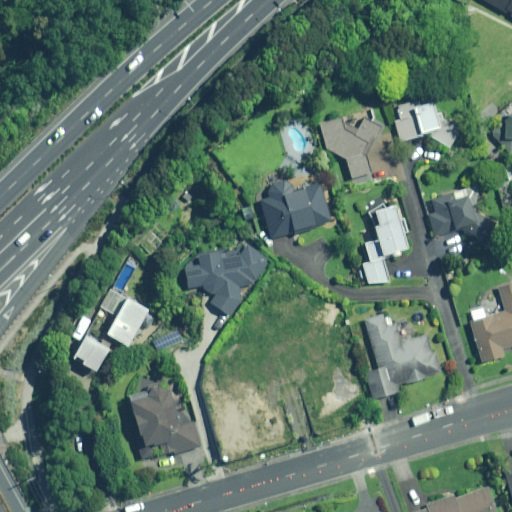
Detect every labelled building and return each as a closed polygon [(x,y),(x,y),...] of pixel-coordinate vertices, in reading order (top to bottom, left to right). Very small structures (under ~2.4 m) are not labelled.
[(511,0),(483,0),(511,16),(511,0)] [(436,117),(430,97),(410,103),(396,107),(399,118),(394,120),(400,142),(420,136),(419,134),(422,133),(448,147),(457,129),(436,117)] [(503,122),(490,133),(507,152),(511,148),(511,113),(503,113),(503,122)] [(352,179),(370,173),(362,153),(371,137),(375,139),(382,127),(364,117),(353,136),(344,131),(341,119),(320,125),(327,149),(346,160),(352,179)] [(293,191),(288,175),(269,181),(274,197),(260,201),(272,238),(330,220),(318,183),(293,191)] [(473,236),(485,242),(494,222),(473,213),(466,188),(451,193),(431,198),(436,214),(429,216),(435,237),(453,232),(456,231),(460,233),(472,238),(473,236)] [(403,249),(406,248),(392,206),(373,212),(377,226),(373,227),(377,240),(365,245),(371,263),(363,265),(369,283),(390,283),(382,256),(391,253),(392,257),(401,254),(399,251),(403,249)] [(220,260),(218,252),(198,256),(200,265),(185,268),(188,287),(201,287),(215,296),(210,304),(230,317),(241,300),(236,287),(252,286),(268,261),(245,245),(238,257),(220,260)] [(511,284),(498,289),(505,312),(470,323),(482,363),(503,356),(501,350),(511,346),(511,284)] [(107,287),(95,309),(114,320),(105,336),(128,349),(149,310),(107,287)] [(389,327),(385,315),(365,321),(379,370),(365,374),(372,400),(398,393),(397,387),(441,374),(435,353),(433,353),(427,335),(400,343),(395,326),(389,327)] [(336,357),(329,333),(304,340),(307,351),(299,353),(293,334),(263,342),(286,422),(321,412),(317,397),(311,399),(302,367),(336,357)] [(108,350),(85,337),(73,359),(95,372),(108,350)] [(177,426),(169,387),(129,396),(137,435),(136,435),(141,460),(199,447),(194,422),(177,426)] [(496,511),(489,488),(455,499),(454,496),(427,504),(429,509),(417,511),(496,511)]
